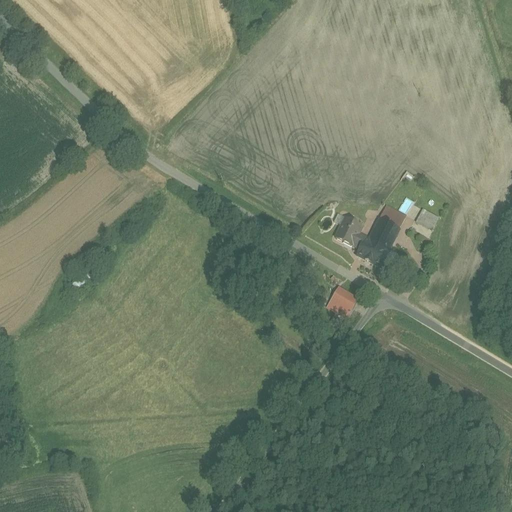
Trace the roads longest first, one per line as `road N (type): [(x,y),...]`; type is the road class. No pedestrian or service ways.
road 1 (unclassified): [(382,297),(133,146),(0,18)]
road 2 (unclassified): [(226,511),(382,297)]
road 3 (unclassified): [(511,375),(382,297)]
